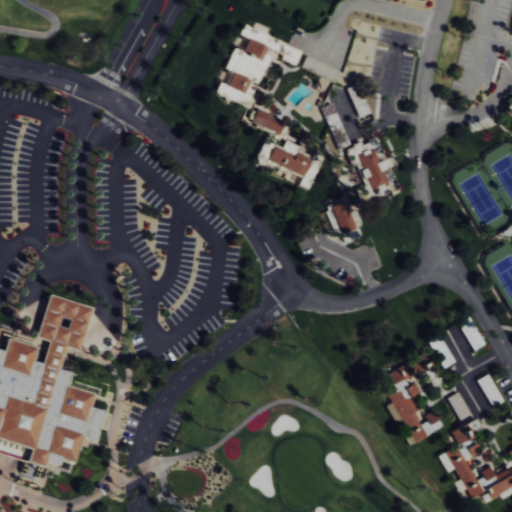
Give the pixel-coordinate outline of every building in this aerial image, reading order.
[(224,87),(246,95),(251,82),(256,84),(267,56),(263,54),(266,47),(257,44),(259,39),(252,36),(254,30),(241,25),(237,35),(246,38),(240,52),(231,48),(223,69),(229,71),(224,87)] [(299,68),(334,81),(338,70),(303,57),(299,68)] [(511,102),(498,110),(509,130),(511,127),(511,102)] [(277,134),(283,121),(255,109),(249,123),(277,134)] [(385,186),(369,142),(363,144),(365,149),(354,153),(369,192),(385,186)] [(292,153),(270,145),(264,162),(302,176),(308,157),(292,151),(292,153)] [(353,190),(360,203),(372,196),(365,183),(353,190)] [(328,206),(337,234),(351,230),(342,202),(328,206)] [(0,442),(23,448),(19,464),(35,468),(38,465),(66,463),(94,420),(57,359),(60,347),(75,351),(86,307),(43,296),(32,338),(44,341),(38,364),(29,361),(32,347),(1,339),(0,344),(0,442)] [(407,444),(440,428),(433,413),(426,416),(422,407),(415,411),(408,398),(415,394),(410,385),(434,373),(424,353),(384,373),(392,389),(384,394),(389,403),(388,404),(407,444)] [(511,486),(511,447),(505,451),(509,459),(511,459),(511,468),(494,478),(488,467),(480,471),(471,468),(477,449),(464,445),(469,432),(479,427),(473,425),(475,418),(447,432),(454,446),(442,452),(457,480),(452,483),(456,490),(465,493),(468,499),(484,491),(488,499),(511,486)]
